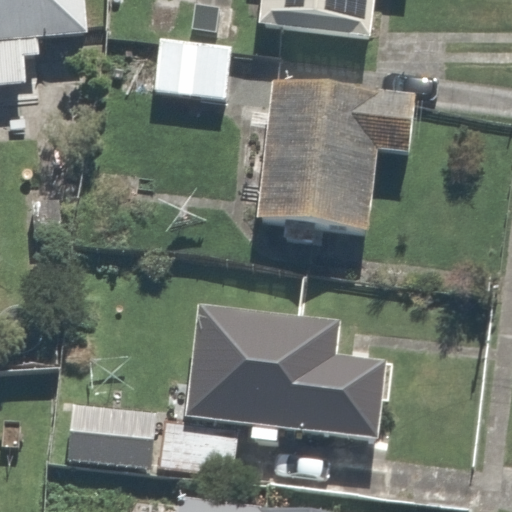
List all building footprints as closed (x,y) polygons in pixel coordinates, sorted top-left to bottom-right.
[(49,69),(47,43),(101,40),(98,0),(0,0),(0,105),(37,104),(35,70),(49,69)] [(266,0),(264,40),(378,48),(380,0),(266,0)] [(211,52),(157,49),(155,102),(209,105),(211,52)] [(422,163),(427,101),(271,87),(257,239),(376,249),(384,159),(422,163)] [(354,336),(192,322),(186,429),(247,434),(386,447),(393,372),(351,368),(354,336)] [(161,476),(164,428),(66,422),(63,470),(161,476)] [(247,434),(186,429),(164,428),(161,476),(161,477),(244,481),(247,434)]
